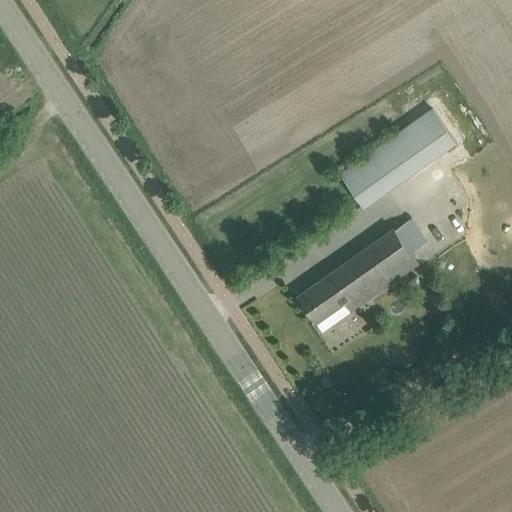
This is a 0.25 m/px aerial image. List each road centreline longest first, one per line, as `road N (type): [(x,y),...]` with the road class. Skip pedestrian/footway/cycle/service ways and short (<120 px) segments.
road 1 (tertiary): [(336,511),(0,2)]
road 2 (track): [(511,326),(300,456)]
